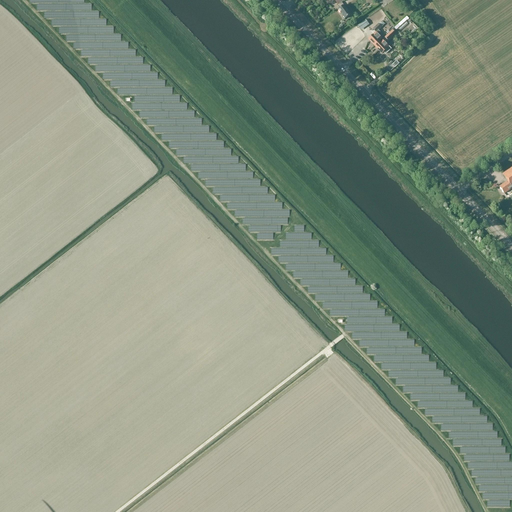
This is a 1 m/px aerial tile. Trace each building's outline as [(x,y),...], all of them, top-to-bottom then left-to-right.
[(342,3),(338,5),(340,8),(338,9),(345,19),(351,15),(342,3)] [(395,31),(407,19),(405,17),(393,29),(395,31)] [(358,26),(361,31),(367,26),(364,21),(358,26)] [(371,43),(375,46),(380,42),(379,41),(382,39),(378,35),(381,33),(379,31),(384,26),(380,22),(378,24),(373,29),(376,33),(373,36),(369,39),(372,42),(371,43)] [(395,34),(392,31),(385,37),(388,41),(395,34)] [(383,41),(381,43),(380,42),(375,46),(382,54),(383,52),(385,54),(391,49),(388,46),(388,47),(383,41)] [(378,77),(381,80),(387,73),(384,71),(378,77)] [(511,190),(511,189),(511,167),(503,174),(508,181),(500,187),(504,193),(511,189),(511,190)]
